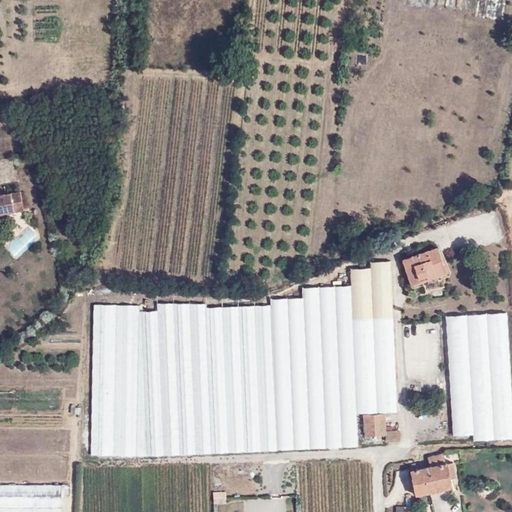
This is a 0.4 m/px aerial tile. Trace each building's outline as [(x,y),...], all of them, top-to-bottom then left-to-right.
[(237,39),(221,39),(221,50),(237,50),(237,39)] [(0,211),(24,208),(21,189),(0,192),(0,211)] [(32,248),(28,234),(8,240),(12,254),(32,248)] [(413,286),(447,274),(437,245),(402,258),(413,286)] [(483,279),(476,257),(463,261),(470,283),(483,279)] [(90,304),(94,455),(358,448),(357,412),(397,411),(393,259),(370,260),(370,267),(351,267),(351,285),(302,286),(303,297),(270,298),(271,302),(157,305),(157,309),(140,310),(140,303),(90,304)] [(511,435),(511,397),(507,310),(487,312),(494,437),(511,435)] [(494,437),(487,312),(467,313),(474,432),(474,438),(494,437)] [(454,432),(474,432),(467,313),(447,314),(454,432)] [(363,413),(365,434),(387,433),(386,426),(385,412),(363,413)] [(387,439),(401,438),(401,424),(386,426),(387,433),(387,439)] [(429,455),(431,465),(424,467),(430,490),(453,486),(451,477),(448,462),(446,462),(444,452),(429,455)] [(456,475),(453,461),(448,462),(451,477),(456,475)] [(416,493),(430,490),(424,467),(411,469),(416,493)] [(0,511),(62,511),(62,484),(0,484),(0,511)] [(213,503),(226,503),(226,491),(213,491),(213,503)]
